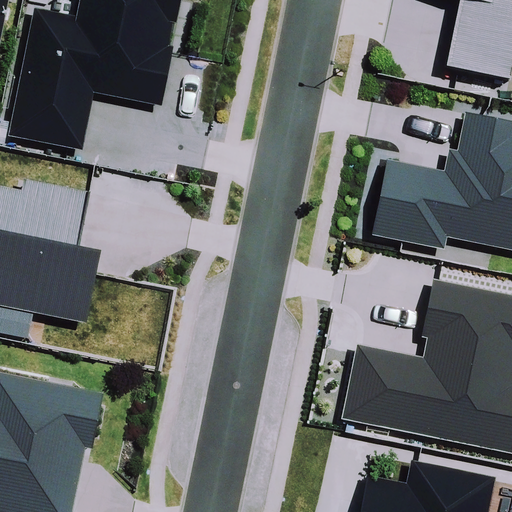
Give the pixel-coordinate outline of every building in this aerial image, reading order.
[(34,13),(9,138),(77,151),(87,97),(153,110),(175,0),(77,0),(74,21),(34,13)] [(511,0),(430,0),(458,6),(443,74),(505,87),(511,52),(511,0)] [(445,180),(383,168),(369,239),(440,253),(443,241),(511,254),(511,129),(457,119),(445,180)] [(19,201),(0,196),(0,309),(80,327),(94,262),(66,256),(79,201),(21,188),(19,201)] [(511,299),(426,283),(410,361),(350,350),(336,420),(511,454),(511,299)] [(0,511),(67,511),(80,450),(85,451),(96,400),(0,380),(0,511)] [(479,511),(486,480),(404,464),(399,489),(359,481),(352,511),(479,511)]
